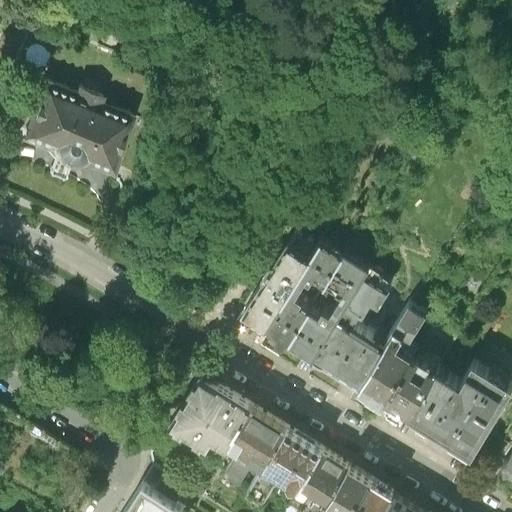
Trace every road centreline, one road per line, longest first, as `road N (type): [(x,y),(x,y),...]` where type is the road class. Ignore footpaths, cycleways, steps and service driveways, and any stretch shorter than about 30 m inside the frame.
road 1 (residential): [(0,215),(83,254),(492,511)]
road 2 (track): [(228,0),(322,86),(352,100),(388,88),(414,54),(423,0)]
road 3 (residential): [(95,511),(131,456),(0,374)]
